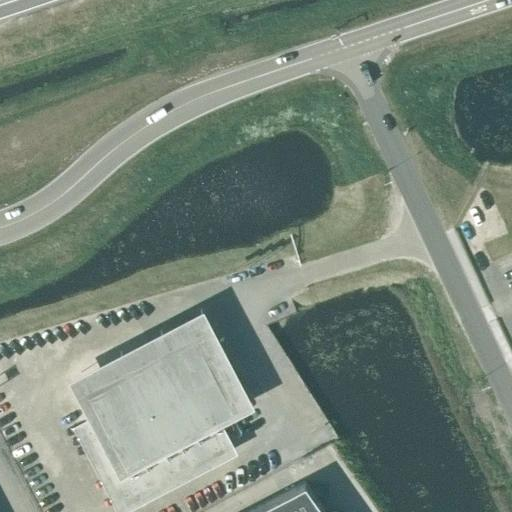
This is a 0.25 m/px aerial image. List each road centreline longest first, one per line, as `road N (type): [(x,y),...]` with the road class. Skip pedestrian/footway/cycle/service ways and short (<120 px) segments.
road 1 (secondary): [(0,228),(50,204),(163,115),(348,46)]
road 2 (unclassified): [(433,235),(348,46)]
road 3 (unclassified): [(511,404),(433,235)]
road 4 (secondary): [(348,46),(488,0)]
road 5 (unclassified): [(303,274),(433,235)]
